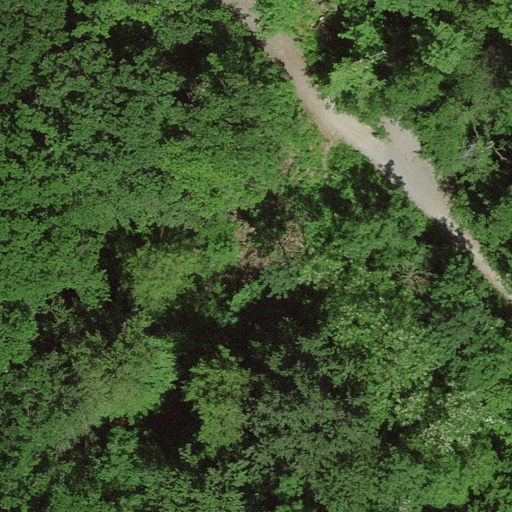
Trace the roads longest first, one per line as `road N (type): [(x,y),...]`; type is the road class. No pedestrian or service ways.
road 1 (track): [(316,91),(326,171),(348,241),(511,457)]
road 2 (track): [(232,0),(511,287)]
